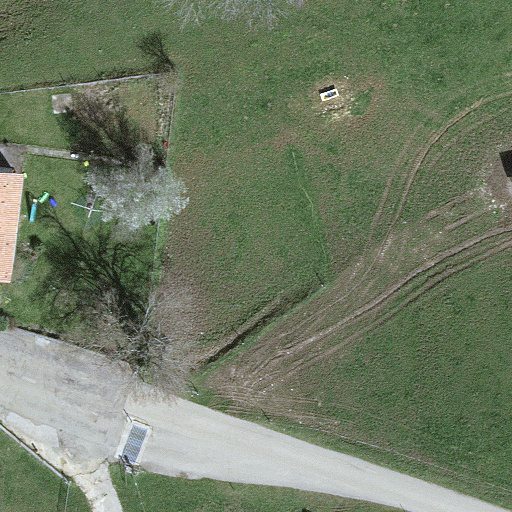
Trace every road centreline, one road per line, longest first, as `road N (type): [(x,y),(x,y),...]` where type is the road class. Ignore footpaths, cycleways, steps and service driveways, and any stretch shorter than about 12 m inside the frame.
road 1 (unclassified): [(55,393),(460,511)]
road 2 (track): [(55,393),(109,511)]
